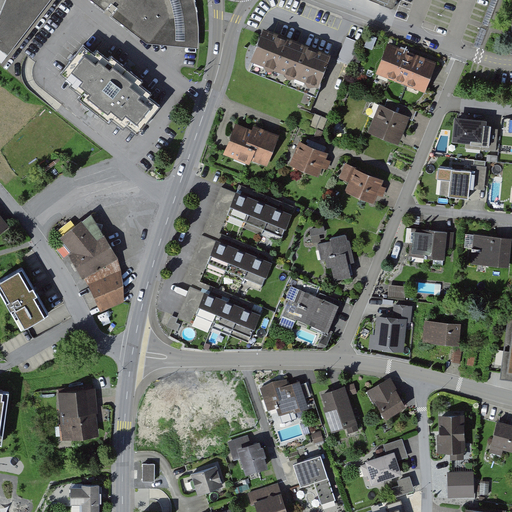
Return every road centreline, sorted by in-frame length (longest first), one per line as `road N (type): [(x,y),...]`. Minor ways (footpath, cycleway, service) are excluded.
road 1 (residential): [(132,351),(223,42)]
road 2 (residential): [(132,351),(338,358)]
road 3 (residential): [(338,358),(401,207)]
road 4 (residential): [(33,230),(97,339),(132,351)]
road 5 (residential): [(122,511),(132,351)]
road 6 (residential): [(426,511),(424,377)]
